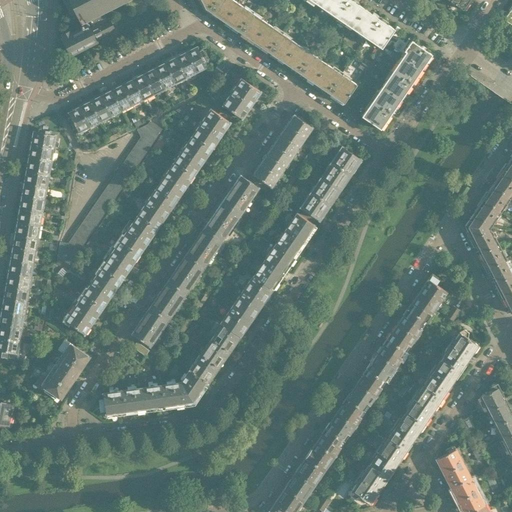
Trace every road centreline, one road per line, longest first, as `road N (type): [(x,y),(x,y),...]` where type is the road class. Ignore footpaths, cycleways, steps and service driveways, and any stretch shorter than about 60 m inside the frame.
road 1 (residential): [(387,153),(208,415),(70,439)]
road 2 (residential): [(293,90),(125,322),(74,408),(70,439)]
road 3 (residential): [(216,511),(260,498),(449,222)]
road 4 (residential): [(10,90),(60,96),(186,31)]
road 5 (residential): [(419,459),(507,334)]
road 6 (residential): [(462,45),(387,153)]
road 7 (residential): [(186,31),(207,29),(293,90)]
road 8 (residential): [(449,222),(507,334)]
